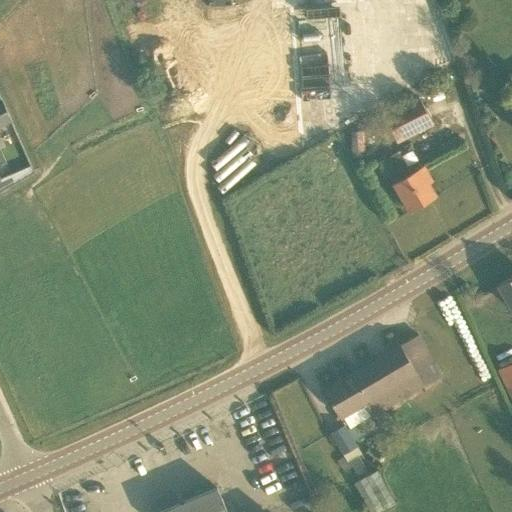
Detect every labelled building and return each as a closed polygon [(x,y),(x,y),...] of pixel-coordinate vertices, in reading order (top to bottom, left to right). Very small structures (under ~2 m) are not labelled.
[(397,143),(433,125),(420,97),(384,115),(397,143)] [(0,123),(1,125),(11,120),(3,100),(0,101),(0,123)] [(364,131),(352,131),(353,158),(366,157),(364,131)] [(411,174),(398,151),(381,159),(410,210),(435,195),(428,183),(432,180),(424,166),(411,174)] [(511,277),(499,285),(511,307),(511,277)] [(428,352),(418,335),(324,389),(338,417),(366,402),(372,414),(442,376),(428,352)] [(511,360),(497,368),(511,401),(511,360)] [(348,461),(358,455),(362,453),(345,424),(331,433),(348,461)] [(354,478),(368,511),(370,511),(394,502),(379,468),(354,478)] [(223,511),(224,511),(227,510),(217,487),(158,511),(223,511)]
